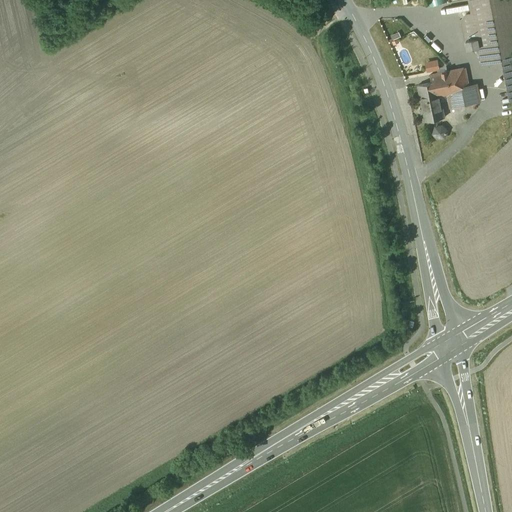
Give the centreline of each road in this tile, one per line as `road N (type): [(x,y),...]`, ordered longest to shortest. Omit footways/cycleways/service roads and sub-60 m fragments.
road 1 (secondary): [(436,343),(160,511)]
road 2 (secondary): [(172,511),(441,359)]
road 3 (secondary): [(343,0),(389,102),(408,175)]
road 4 (secondary): [(408,175),(436,343)]
road 5 (secondary): [(457,331),(408,175)]
road 6 (unknown): [(511,67),(407,169)]
